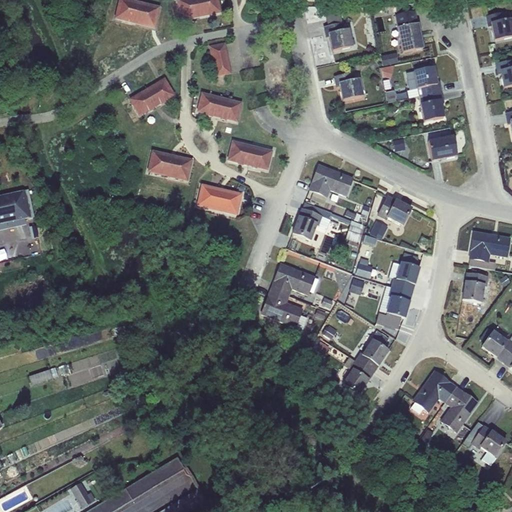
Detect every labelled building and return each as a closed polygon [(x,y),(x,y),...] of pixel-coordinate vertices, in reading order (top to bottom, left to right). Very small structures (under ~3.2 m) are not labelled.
[(139,3),(125,0),(119,0),(115,19),(134,23),(139,3)] [(196,0),(179,0),(176,1),(180,21),(200,17),(196,0)] [(217,0),(196,0),(200,17),(220,12),(217,0)] [(159,8),(139,3),(134,23),(154,28),(159,8)] [(405,7),(394,7),(396,15),(406,13),(405,7)] [(396,15),(394,16),(401,54),(422,50),(414,12),(406,13),(396,15)] [(338,13),(325,15),(327,27),(323,27),(326,38),(329,38),(332,52),(352,48),(349,31),(344,31),(343,24),(340,24),(338,13)] [(505,13),(485,17),(488,28),(491,27),(494,41),(511,37),(511,20),(507,21),(505,13)] [(224,44),(209,48),(215,78),(230,74),(224,44)] [(389,55),(381,57),(383,67),(397,64),(395,55),(389,56),(389,55)] [(373,59),(367,64),(373,72),(378,67),(373,59)] [(511,60),(495,64),(497,75),(500,74),(503,89),(511,87),(511,60)] [(394,67),(383,68),(380,77),(390,80),(394,67)] [(433,68),(405,74),(408,91),(407,92),(408,100),(418,98),(441,93),(438,82),(436,83),(433,68)] [(353,73),(334,77),(336,88),(339,87),(342,102),(362,98),(358,80),(355,81),(353,73)] [(164,80),(146,90),(157,107),(160,105),(161,106),(166,103),(165,102),(174,97),(164,80)] [(146,90),(129,100),(140,117),(148,112),(149,113),(154,110),(153,109),(157,107),(146,90)] [(393,91),(386,92),(388,102),(395,101),(393,91)] [(443,104),(441,93),(418,98),(422,123),(443,119),(440,104),(443,104)] [(221,99),(201,94),(196,114),(207,116),(207,117),(212,119),(212,117),(216,118),(221,99)] [(240,104),(221,99),(216,118),(220,119),(220,120),(225,122),(226,120),(236,122),(240,104)] [(398,109),(392,103),(387,109),(389,111),(386,114),(391,118),(398,109)] [(452,138),(427,143),(431,162),(456,157),(452,138)] [(402,140),(392,142),(394,153),(405,151),(402,140)] [(251,147),(232,143),(227,162),(238,164),(237,165),(242,167),(243,166),(247,167),(251,147)] [(271,152),(251,147),(247,167),(251,168),(251,169),(256,170),(257,168),(267,170),(271,152)] [(172,156),(151,151),(146,173),(167,178),(172,156)] [(193,160),(172,156),(167,178),(188,183),(193,160)] [(352,179),(318,166),(308,191),(313,193),(326,198),(327,199),(330,192),(345,198),(352,179)] [(220,190),(200,186),(196,206),(216,211),(220,190)] [(240,195),(220,190),(216,211),(236,215),(240,195)] [(28,191),(0,196),(0,225),(34,218),(28,191)] [(326,198),(313,193),(310,200),(323,205),(326,198)] [(410,210),(387,198),(377,217),(386,222),(387,219),(402,227),(410,210)] [(304,203),(301,210),(328,220),(329,217),(350,225),(351,222),(331,214),(304,203)] [(328,220),(301,210),(292,235),(310,242),(316,227),(326,230),(330,221),(328,220)] [(351,221),(351,222),(350,225),(345,240),(348,241),(347,245),(354,248),(356,244),(363,226),(351,221)] [(376,222),(370,232),(371,232),(370,235),(381,240),(387,228),(376,222)] [(509,239),(473,234),(469,260),(488,263),(489,256),(506,259),(509,239)] [(362,243),(374,247),(376,239),(365,236),(362,243)] [(404,254),(401,264),(416,268),(418,258),(404,254)] [(369,261),(360,259),(355,275),(369,279),(372,268),(367,266),(369,261)] [(488,263),(469,260),(468,267),(495,272),(496,264),(488,263)] [(401,264),(399,263),(399,266),(393,264),(388,279),(392,279),(391,286),(386,284),(385,287),(411,294),(418,269),(416,268),(401,264)] [(315,278),(280,265),(270,290),(289,297),(291,291),(308,297),(315,278)] [(468,275),(466,275),(461,301),(480,304),(483,288),(486,288),(488,278),(486,278),(468,275)] [(505,276),(498,281),(503,288),(510,284),(505,276)] [(364,283),(352,279),(348,293),(360,296),(364,283)] [(411,294),(385,287),(378,312),(386,314),(400,319),(404,319),(411,294)] [(289,297),(270,290),(261,315),(295,328),(302,331),(307,319),(300,316),(303,310),(286,304),(289,297)] [(324,299),(320,306),(329,310),(332,302),(324,299)] [(326,314),(316,310),(314,317),(323,321),(326,314)] [(400,319),(386,314),(385,317),(378,315),(375,325),(397,331),(400,319)] [(337,332),(328,326),(322,335),(323,336),(322,336),(328,340),(329,340),(331,341),(337,332)] [(376,332),(372,337),(384,346),(388,339),(376,332)] [(502,364),(511,350),(511,335),(507,342),(493,332),(481,348),(502,364)] [(319,343),(316,341),(312,349),(315,351),(314,351),(323,357),(329,348),(320,343),(319,343)] [(387,352),(371,341),(362,355),(359,354),(354,362),(372,374),(387,352)] [(299,349),(294,357),(296,358),(295,359),(299,362),(305,352),(299,349)] [(511,350),(502,364),(511,370),(511,350)] [(349,370),(354,362),(348,358),(343,367),(348,371),(349,370)] [(358,396),(372,374),(354,362),(349,370),(351,372),(341,385),(358,396)] [(49,371),(28,377),(31,386),(52,379),(49,371)] [(455,388),(434,372),(412,402),(414,403),(410,409),(418,415),(422,410),(428,415),(438,400),(443,404),(455,388)] [(477,404),(455,388),(443,404),(450,409),(439,423),(455,434),(477,404)] [(470,446),(483,427),(477,423),(461,445),(467,449),(470,446)] [(400,424),(396,429),(408,438),(412,432),(400,424)] [(505,443),(483,427),(470,446),(478,452),(480,450),(486,454),(481,461),(488,466),(505,443)] [(427,430),(416,445),(422,449),(432,434),(427,430)] [(113,511),(184,470),(177,458),(87,511),(113,511)] [(449,462),(446,466),(450,470),(457,469),(455,460),(449,462)] [(80,484),(70,491),(82,510),(95,502),(91,494),(88,496),(80,484)] [(197,490),(159,511),(187,511),(204,502),(197,490)]
